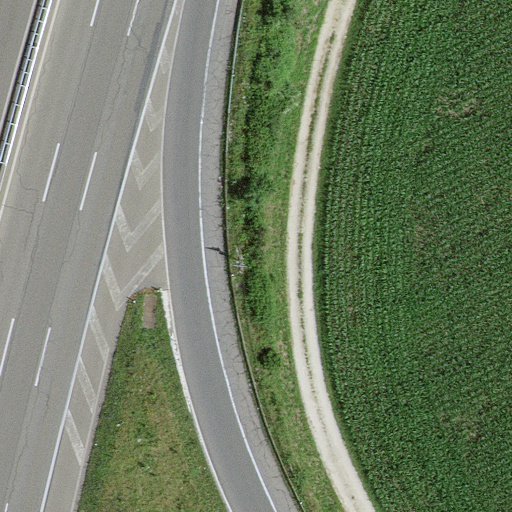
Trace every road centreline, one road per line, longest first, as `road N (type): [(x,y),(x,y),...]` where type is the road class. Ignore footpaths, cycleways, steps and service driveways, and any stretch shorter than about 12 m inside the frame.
road 1 (track): [(363,511),(325,430),(300,289),(313,113),(342,0)]
road 2 (motorway): [(254,511),(205,385),(182,288),(176,108),(197,0)]
road 3 (motorway): [(0,449),(118,0)]
